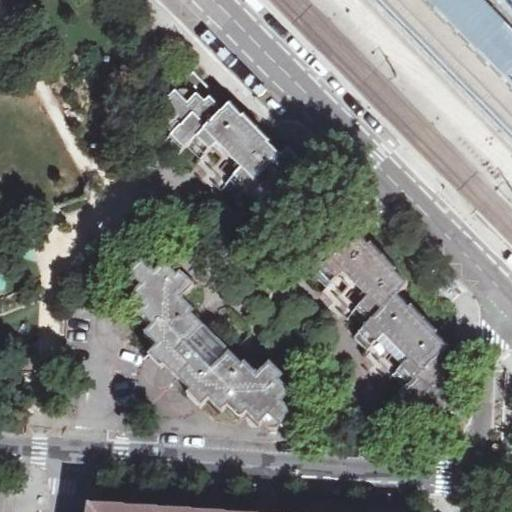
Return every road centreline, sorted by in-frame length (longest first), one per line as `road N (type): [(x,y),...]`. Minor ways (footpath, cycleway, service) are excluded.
road 1 (tertiary): [(210,0),(378,155),(511,299)]
road 2 (residential): [(481,453),(442,461),(279,457),(71,437)]
road 3 (unclassified): [(511,309),(492,329),(481,453)]
